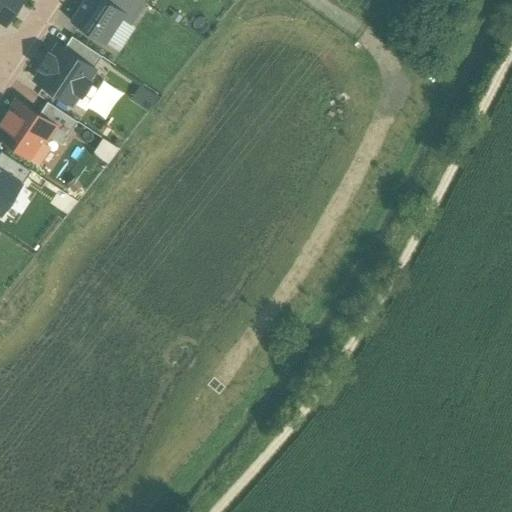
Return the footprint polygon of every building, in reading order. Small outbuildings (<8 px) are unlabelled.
[(26,0),(0,0),(0,23),(7,28),(26,0)] [(126,16),(104,0),(84,0),(69,22),(103,47),(126,16)] [(41,88),(74,111),(98,75),(65,53),(41,88)] [(40,114),(17,99),(0,124),(0,142),(31,163),(49,136),(62,145),(77,122),(47,103),(40,114)] [(108,161),(115,146),(99,138),(91,153),(108,161)] [(0,212),(29,171),(0,151),(0,212)]
